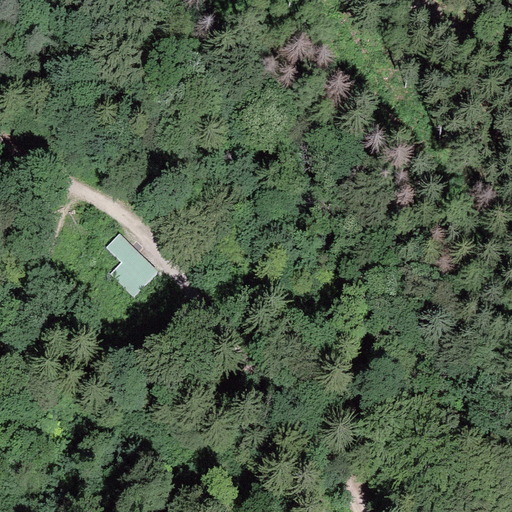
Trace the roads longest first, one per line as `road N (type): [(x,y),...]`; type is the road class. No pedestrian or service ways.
road 1 (track): [(362,511),(346,479),(227,350),(174,264),(132,223),(0,135)]
road 2 (track): [(32,0),(75,187)]
road 3 (track): [(402,0),(435,17),(511,105)]
